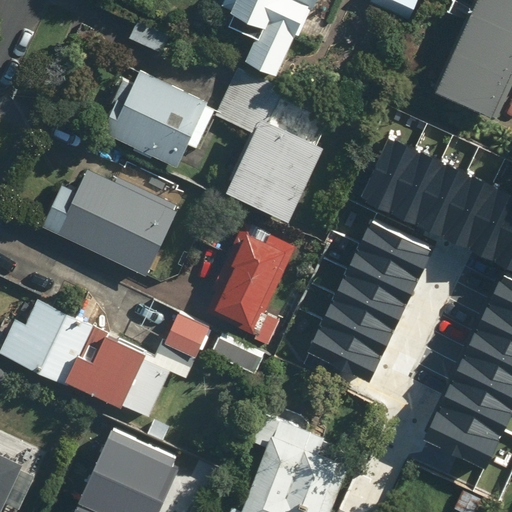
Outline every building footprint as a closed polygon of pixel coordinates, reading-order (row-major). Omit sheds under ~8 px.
[(278,76),(314,0),(224,0),(221,6),(235,13),(230,23),(257,36),(245,61),(278,76)] [(418,0),(375,0),(411,17),(418,0)] [(511,0),(473,0),(433,91),(494,118),(511,76),(511,0)] [(239,68),(217,114),(255,131),(228,188),(289,217),(324,143),(270,118),(283,89),(239,68)] [(215,105),(140,69),(135,80),(124,75),(99,127),(177,165),(189,141),(196,145),(215,105)] [(511,197),(387,138),(358,199),(511,271),(511,197)] [(111,176),(89,166),(79,189),(61,181),(41,225),(134,267),(142,249),(154,254),(164,234),(150,227),(172,180),(120,156),(111,176)] [(247,221),(207,305),(205,309),(271,339),(280,319),(264,311),(295,244),(247,221)] [(305,352),(370,382),(430,252),(365,222),(305,352)] [(486,470),(511,415),(511,281),(502,277),(425,441),(486,470)] [(178,312),(156,356),(39,298),(28,320),(19,315),(0,351),(67,385),(64,391),(81,400),(87,387),(148,417),(172,369),(187,376),(211,328),(178,312)] [(266,350),(225,330),(214,352),(255,372),(266,350)] [(266,411),(254,440),(270,446),(241,511),(330,511),(357,450),(266,411)] [(74,511),(158,511),(177,469),(171,467),(175,458),(111,430),(74,511)] [(17,511),(37,473),(0,454),(0,511),(17,511)] [(465,486),(455,506),(465,511),(476,511),(485,497),(465,486)]
